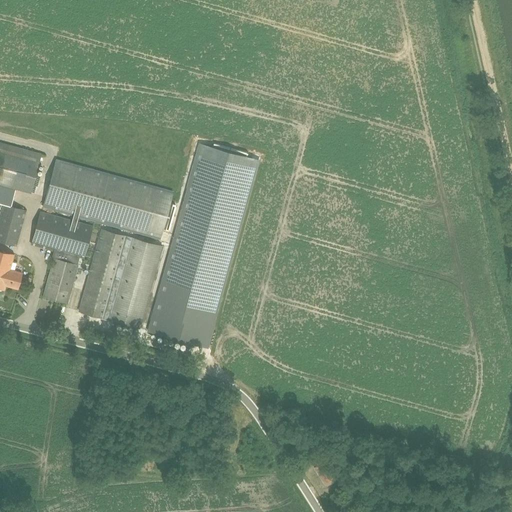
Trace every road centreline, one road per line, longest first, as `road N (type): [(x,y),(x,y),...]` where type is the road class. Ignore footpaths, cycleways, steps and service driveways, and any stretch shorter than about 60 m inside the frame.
road 1 (unclassified): [(320,511),(241,394),(0,322)]
road 2 (track): [(474,0),(511,165)]
